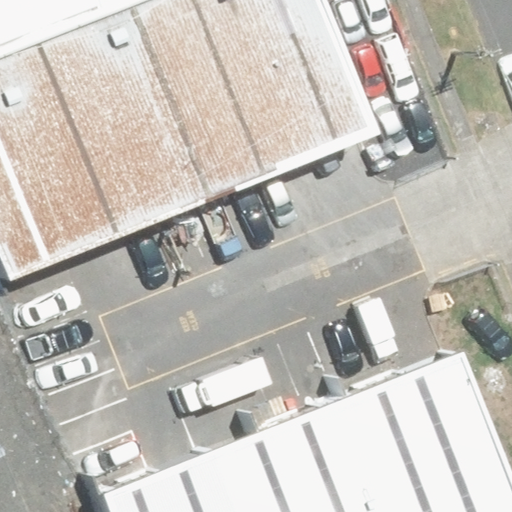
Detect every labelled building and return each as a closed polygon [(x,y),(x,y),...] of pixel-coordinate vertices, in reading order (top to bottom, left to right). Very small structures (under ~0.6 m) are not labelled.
[(0,0),(0,34),(87,1),(86,0),(0,0)] [(89,0),(87,1),(0,34),(0,263),(187,190),(115,0),(89,0)] [(115,0),(187,190),(353,127),(304,0),(115,0)] [(507,511),(440,345),(314,395),(360,511),(507,511)] [(227,511),(360,511),(314,395),(198,441),(227,511)] [(227,511),(198,441),(88,485),(98,511),(227,511)]
